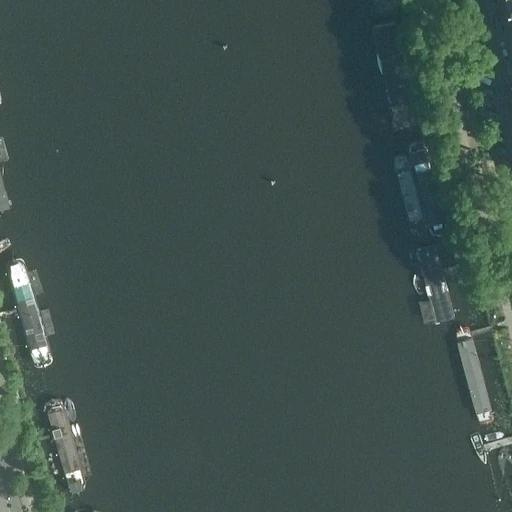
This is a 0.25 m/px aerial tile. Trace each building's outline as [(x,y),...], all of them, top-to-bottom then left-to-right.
[(373,0),(378,14),(398,9),(396,0),(373,0)] [(393,133),(427,126),(406,18),(371,25),(393,133)] [(413,150),(430,228),(431,230),(431,231),(432,232),(434,233),(435,234),(436,235),(438,235),(440,235),(441,235),(443,235),(444,234),(445,233),(446,232),(447,231),(448,230),(448,228),(448,227),(449,226),(432,147),(432,145),(431,144),(429,143),(428,141),(427,140),(425,140),(423,139),(422,139),(420,139),(419,140),(417,141),(416,142),(415,144),(414,145),(414,147),(413,148),(413,150)] [(398,157),(398,158),(397,160),(397,163),(409,221),(410,223),(411,226),(413,228),(415,231),(416,232),(418,234),(424,233),(425,230),(426,228),(427,225),(427,222),(427,220),(427,217),(414,160),(413,157),(411,155),(410,154),(406,153),(404,153),(401,154),(398,157)] [(0,211),(14,207),(0,156),(0,211)] [(427,325),(455,318),(436,245),(408,252),(427,325)] [(7,267),(34,364),(35,365),(37,366),(38,366),(40,367),(42,367),(44,367),(45,367),(47,366),(49,365),(50,364),(51,363),(52,361),(53,360),(54,358),(26,262),(25,261),(23,260),(22,259),(20,258),(19,258),(17,258),(15,258),(14,258),(12,259),(11,260),(10,261),(9,262),(8,264),(7,265),(7,267)] [(457,349),(477,421),(477,422),(478,423),(479,425),(480,425),(482,426),(483,427),(484,427),(486,427),(487,427),(489,426),(490,425),(491,424),(492,423),(492,421),(493,420),(493,418),(493,417),(474,344),(466,329),(456,332),(457,349)] [(46,403),(45,405),(68,485),(69,487),(70,488),(71,489),(72,490),(74,491),(75,492),(77,492),(79,492),(80,492),(81,491),(82,489),(83,488),(83,487),(84,485),(84,484),(84,482),(84,481),(61,401),(60,399),(59,398),(58,398),(56,397),(55,397),(53,397),(52,397),(50,398),(49,398),(48,399),(47,400),(46,402),(46,403)] [(466,430),(465,431),(465,435),(465,438),(482,503),(483,507),(484,509),(485,511),(500,511),(501,508),(501,505),(501,502),(500,499),(483,433),(482,430),(480,428),(478,427),(474,426),(472,426),(469,427),(466,430)]
